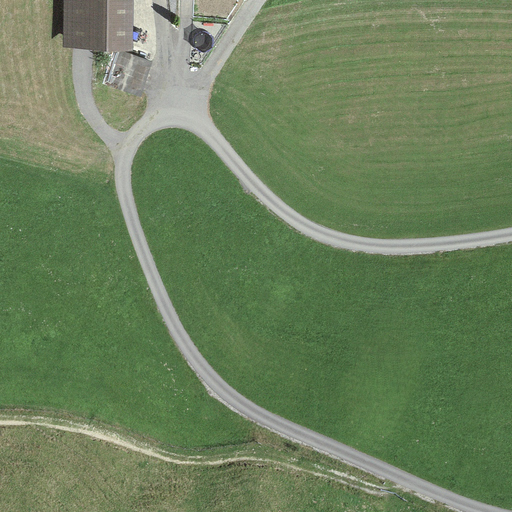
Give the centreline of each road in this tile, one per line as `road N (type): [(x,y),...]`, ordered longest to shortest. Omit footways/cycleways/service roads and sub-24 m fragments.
road 1 (track): [(487,511),(274,422),(231,397),(193,357),(154,285),(122,183),(128,145),(151,119),(169,114)]
road 2 (track): [(0,417),(56,421),(175,458),(257,454),(374,490),(410,483)]
road 3 (track): [(169,114),(205,130),(288,216),(341,241),(414,246),(511,234)]
